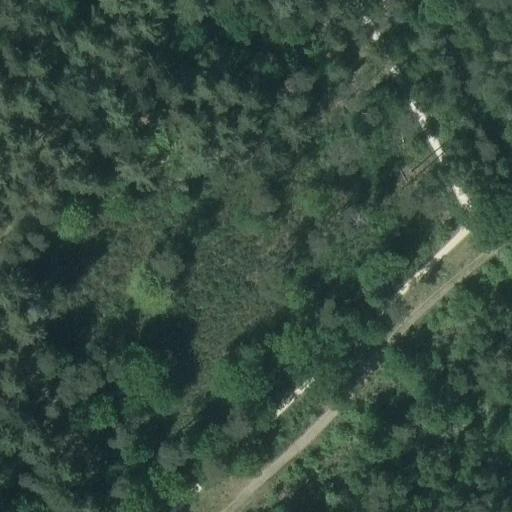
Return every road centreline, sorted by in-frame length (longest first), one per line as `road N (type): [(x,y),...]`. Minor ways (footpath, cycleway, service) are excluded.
road 1 (track): [(232,511),(502,241)]
road 2 (unknown): [(0,306),(121,511)]
